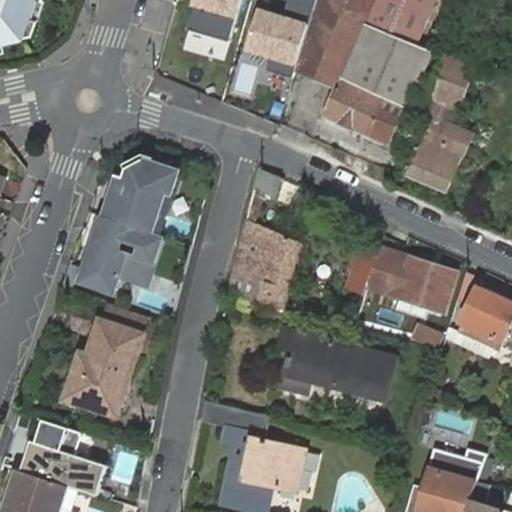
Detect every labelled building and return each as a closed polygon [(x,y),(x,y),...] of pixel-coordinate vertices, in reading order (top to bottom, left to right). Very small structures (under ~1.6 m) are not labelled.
[(0,0),(0,40),(23,35),(38,0),(0,0)] [(193,0),(185,24),(232,41),(247,0),(193,0)] [(261,11),(247,50),(296,67),(318,0),(287,0),(281,18),(261,11)] [(318,0),(296,67),(298,68),(339,86),(326,115),(389,144),(403,115),(382,107),(386,99),(406,108),(413,111),(426,75),(433,55),(417,48),(436,0),(318,0)] [(474,136),(454,128),(440,122),(447,104),(461,110),(477,70),(475,69),(478,63),(471,60),(468,67),(447,58),(435,89),(424,115),(426,115),(431,118),(406,176),(449,194),(474,136)] [(382,107),(403,115),(406,108),(386,99),(382,107)] [(440,122),(454,128),(461,110),(447,104),(440,122)] [(186,168),(148,154),(129,164),(131,167),(128,176),(119,174),(106,214),(103,214),(82,282),(119,295),(125,280),(153,289),(169,235),(159,232),(171,195),(177,196),(186,168)] [(279,198),(283,179),(261,169),(256,188),(263,191),(279,198)] [(263,191),(256,188),(248,219),(256,223),(263,191)] [(248,219),(234,274),(270,283),(264,304),(286,310),(303,243),(256,223),(248,219)] [(368,286),(379,253),(359,247),(347,283),(366,291),(368,286)] [(414,258),(381,248),(368,286),(388,293),(395,274),(408,279),(414,258)] [(395,274),(388,293),(445,311),(458,272),(414,258),(408,279),(395,274)] [(229,295),(264,304),(270,283),(234,274),(229,295)] [(460,331),(502,351),(510,333),(511,329),(511,301),(481,287),(460,331)] [(141,313),(110,303),(92,356),(86,354),(85,354),(70,399),(101,409),(119,415),(152,317),(141,313)] [(419,326),(414,339),(441,347),(446,334),(420,324),(419,326)] [(398,360),(287,331),(282,348),(294,351),(288,373),(285,387),(310,394),(313,380),(387,399),(398,360)] [(497,361),(502,351),(460,331),(455,341),(497,361)] [(70,399),(85,354),(77,351),(59,405),(98,419),(101,409),(70,399)] [(272,416),(208,401),(203,421),(228,428),(225,442),(236,445),(252,449),(248,469),(231,466),(223,505),(255,511),(270,511),(276,488),(299,493),(307,455),(308,451),(267,442),(268,436),(272,416)] [(437,409),(431,425),(469,436),(474,420),(437,409)] [(83,432),(46,420),(38,443),(29,472),(66,484),(100,495),(110,465),(76,454),(83,432)] [(24,470),(29,472),(38,443),(34,441),(24,470)] [(236,445),(231,466),(248,469),(252,449),(236,445)] [(472,511),(476,498),(487,462),(437,448),(418,511),(472,511)] [(74,511),(82,489),(66,484),(29,472),(24,470),(18,468),(3,511),(74,511)] [(508,511),(509,508),(476,498),(472,511),(508,511)]
